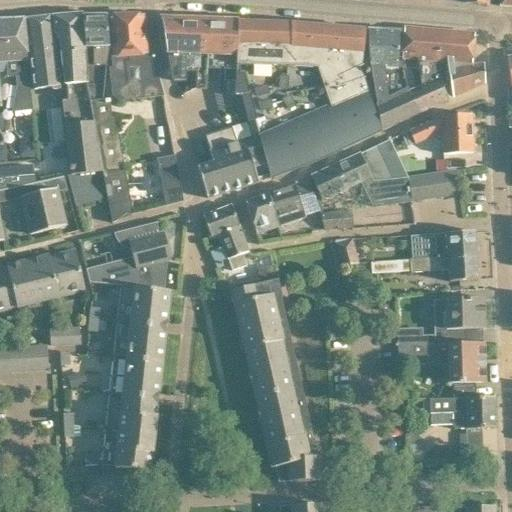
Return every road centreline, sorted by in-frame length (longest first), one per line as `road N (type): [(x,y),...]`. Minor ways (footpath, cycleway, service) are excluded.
road 1 (residential): [(258,0),(498,21)]
road 2 (residential): [(144,0),(198,210)]
road 3 (residential): [(498,21),(501,223)]
road 4 (residential): [(369,490),(362,320)]
road 5 (residential): [(369,490),(511,480)]
road 6 (residential): [(501,223),(509,364)]
road 7 (residential): [(17,511),(137,502)]
